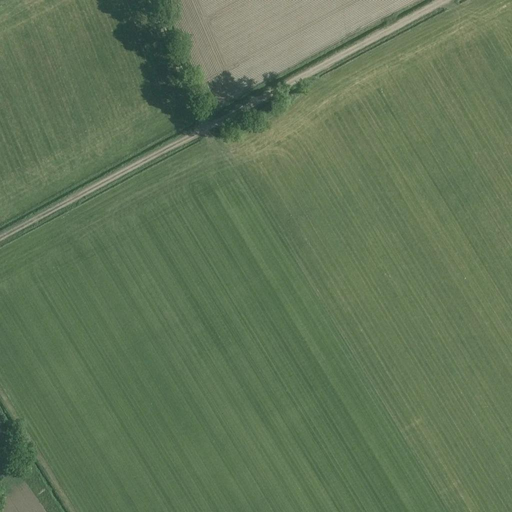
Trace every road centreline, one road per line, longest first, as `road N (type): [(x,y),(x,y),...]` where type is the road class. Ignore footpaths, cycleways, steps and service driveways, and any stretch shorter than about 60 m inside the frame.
road 1 (track): [(0,235),(445,0)]
road 2 (track): [(155,0),(208,125)]
